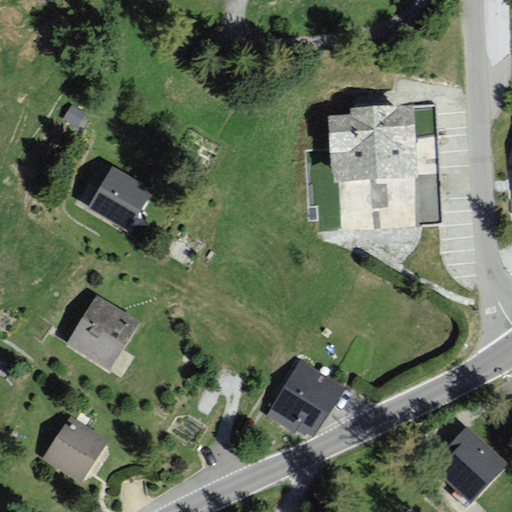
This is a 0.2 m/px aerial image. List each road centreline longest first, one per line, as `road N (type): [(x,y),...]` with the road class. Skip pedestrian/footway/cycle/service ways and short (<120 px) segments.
road 1 (tertiary): [(195,511),(511,350)]
road 2 (residential): [(511,322),(481,261),(467,0)]
road 3 (unknown): [(226,496),(231,399),(222,339),(171,262)]
